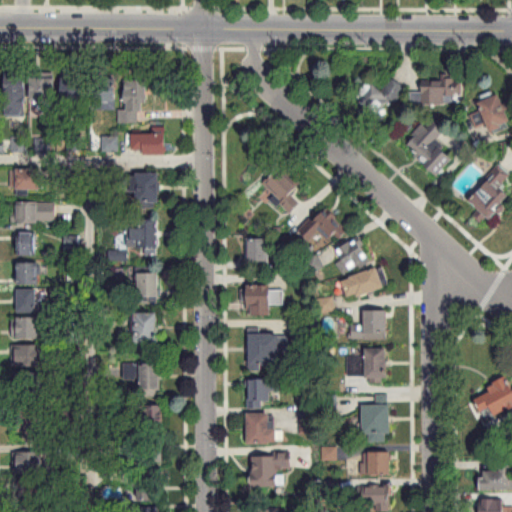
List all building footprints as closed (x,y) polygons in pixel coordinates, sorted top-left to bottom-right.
[(6,118),(27,118),(27,73),(6,73),(6,118)] [(379,118),(406,89),(394,77),(380,91),(371,81),(356,96),(379,118)] [(57,79),(32,79),(32,103),(57,103),(57,79)] [(117,110),(117,79),(96,79),(96,110),(117,110)] [(87,113),(87,80),(63,80),(63,113),(87,113)] [(448,97),(463,97),(463,80),(423,80),(423,107),(448,107),(448,97)] [(147,82),(125,82),(125,124),(147,124),(147,82)] [(511,125),(511,123),(500,95),(480,103),(492,134),(511,125)] [(406,144),(438,176),(454,159),(436,141),(446,132),(436,122),(429,129),(425,125),(406,144)] [(166,155),(166,137),(135,137),(135,155),(166,155)] [(26,152),(26,138),(12,138),(12,152),(26,152)] [(292,195),(302,186),(283,165),(264,183),(289,210),(298,202),(292,195)] [(11,169),(11,191),(41,191),(41,169),(11,169)] [(511,195),(501,186),(509,178),(501,170),(471,201),(489,218),(511,195)] [(160,203),(160,176),(133,176),(133,203),(160,203)] [(56,204),(13,204),(13,223),(56,223),(56,204)] [(310,247),(343,240),(337,215),(305,222),(310,247)] [(158,224),(128,224),(128,250),(158,250),(158,224)] [(37,233),(19,233),(19,256),(37,256),(37,233)] [(345,274),(371,261),(360,239),(334,252),(345,274)] [(268,240),(249,240),(249,263),(268,263),(268,240)] [(40,264),(18,264),(18,286),(40,286),(40,264)] [(350,300),(386,288),(380,268),(343,281),(350,300)] [(160,274),(139,274),(139,304),(160,304),(160,274)] [(284,305),(284,287),(248,287),(248,316),(272,316),(272,305),(284,305)] [(40,290),(18,290),(18,314),(40,314),(40,290)] [(353,340),(388,340),(388,312),(366,312),(366,325),(353,325),(353,340)] [(159,350),(159,314),(135,314),(135,350),(159,350)] [(48,339),(48,318),(12,318),(12,339),(48,339)] [(274,368),(274,354),(283,354),(283,332),(249,332),(249,368),(274,368)] [(47,367),(47,346),(13,346),(13,367),(47,367)] [(388,379),(388,349),(365,349),(365,355),(348,355),(348,379),(388,379)] [(125,381),(142,381),(142,394),(161,394),(161,364),(125,365),(125,381)] [(12,373),(12,395),(44,395),(44,373),(12,373)] [(511,410),(511,386),(509,379),(482,389),(486,400),(481,402),(484,411),(492,408),(495,416),(511,410)] [(249,381),(249,410),(271,410),(271,392),(281,392),(281,381),(249,381)] [(20,405),(20,438),(43,438),(43,405),(20,405)] [(364,405),(364,442),(391,442),(391,405),(364,405)] [(164,429),(164,407),(144,407),(144,429),(164,429)] [(249,445),(274,445),(274,414),(249,414),(249,445)] [(165,463),(165,442),(124,442),(124,463),(165,463)] [(13,452),(13,473),(44,473),(44,452),(13,452)] [(391,453),(363,453),(363,476),(391,476),(391,453)] [(284,487),(284,471),(292,471),(292,456),(254,456),(254,487),(284,487)] [(482,472),(482,491),(511,491),(511,462),(497,463),(497,472),(482,472)] [(137,473),(137,501),(164,501),(164,473),(137,473)] [(47,480),(13,480),(13,502),(47,502),(47,480)] [(391,511),(391,486),(366,486),(366,511),(391,511)] [(511,511),(511,506),(506,506),(506,500),(482,500),(481,511),(511,511)]
